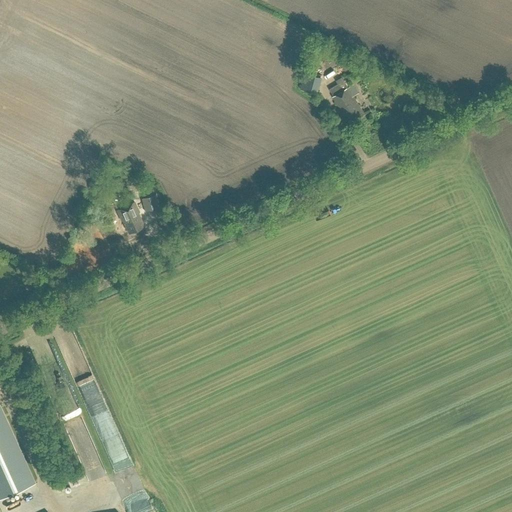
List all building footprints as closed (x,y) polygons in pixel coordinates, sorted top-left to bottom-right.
[(354,84),(348,87),(342,77),(336,81),(338,84),(330,89),(334,96),(332,97),(348,123),(364,113),(353,96),(359,92),(354,84)] [(156,195),(147,197),(151,211),(160,208),(156,195)] [(139,219),(136,213),(138,212),(134,202),(116,210),(121,221),(123,220),(128,233),(144,225),(141,218),(139,219)] [(44,370),(73,444),(84,440),(54,366),(44,370)] [(79,385),(116,482),(128,478),(91,381),(79,385)] [(0,511),(0,498),(35,483),(0,404),(0,511)] [(88,473),(99,468),(86,440),(75,444),(88,473)] [(135,496),(117,503),(120,511),(127,511),(140,507),(135,496)]
